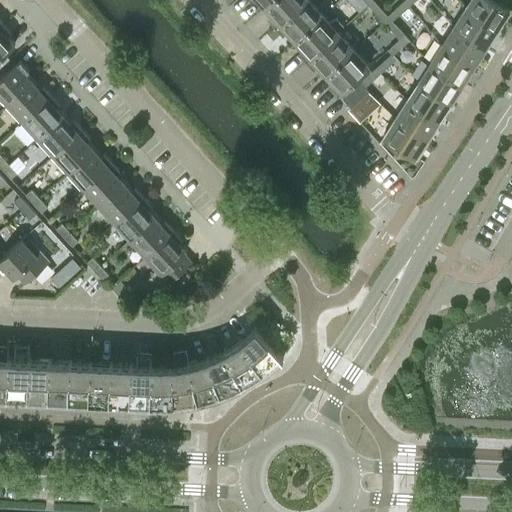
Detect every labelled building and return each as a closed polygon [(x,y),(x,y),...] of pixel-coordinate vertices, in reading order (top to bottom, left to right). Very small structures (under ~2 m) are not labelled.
[(271,21),(275,26),(303,0),(269,0),(264,5),(273,15),(271,16),(271,21)] [(286,29),(295,39),(323,13),(310,0),(303,0),(275,26),(280,30),(284,30),(286,29)] [(365,0),(349,0),(359,10),(368,2),(365,0)] [(370,0),(368,2),(383,19),(387,14),(374,0),(370,0)] [(387,14),(392,19),(408,5),(403,0),(402,0),(387,14)] [(468,0),(465,7),(499,29),(504,21),(503,17),(509,8),(496,0),(468,0)] [(465,7),(453,25),(485,46),(491,37),(494,37),(499,29),(465,7)] [(302,55),(306,59),(338,30),(344,24),(336,16),(329,20),(323,13),(295,39),(304,49),(302,50),(302,55)] [(392,19),(387,14),(383,19),(399,37),(404,32),(392,19)] [(11,31),(3,22),(0,24),(0,55),(15,42),(8,34),(11,31)] [(480,54),(485,46),(453,25),(441,43),(476,65),(481,57),(480,54)] [(316,63),(325,73),(353,47),(338,30),(306,59),(310,64),(315,64),(316,63)] [(387,47),(391,51),(393,53),(409,38),(404,32),(399,37),(387,47)] [(441,43),(430,61),(462,82),(467,74),(471,73),(476,65),(441,43)] [(369,64),(353,47),(325,73),(334,82),(333,84),(332,88),(337,94),(369,64)] [(391,51),(375,66),(380,71),(396,57),(393,53),(391,51)] [(0,97),(5,104),(32,79),(26,72),(29,69),(20,59),(0,77),(0,97)] [(462,82),(430,61),(418,79),(453,102),(458,94),(457,90),(462,82)] [(375,66),(360,80),(364,86),(380,71),(375,66)] [(5,104),(21,120),(51,93),(43,83),(39,87),(32,79),(5,104)] [(418,79),(407,98),(439,118),(444,110),(448,110),(453,102),(418,79)] [(368,90),(364,86),(360,80),(342,97),(351,106),(368,90)] [(51,93),(21,120),(36,137),(63,113),(56,106),(60,102),(51,93)] [(407,98),(395,116),(429,138),(435,130),(434,126),(439,118),(407,98)] [(36,137),(51,154),(82,127),(73,117),(70,120),(63,113),(36,137)] [(424,146),(429,138),(395,116),(383,135),(384,136),(383,138),(397,147),(398,145),(415,155),(421,147),(424,146)] [(82,127),(51,154),(67,171),(94,147),(87,139),(91,136),(82,127)] [(67,171),(82,188),(113,160),(104,151),(101,154),(94,147),(67,171)] [(0,154),(0,164),(3,168),(9,163),(1,154),(0,154)] [(113,160),(82,188),(97,205),(124,180),(118,173),(121,170),(113,160)] [(17,171),(9,163),(3,168),(11,177),(17,171)] [(124,180),(97,205),(113,222),(143,194),(135,185),(131,188),(124,180)] [(25,193),(33,202),(39,196),(31,187),(25,193)] [(143,194),(113,222),(128,239),(155,214),(148,207),(152,204),(143,194)] [(14,200),(22,209),(28,203),(20,195),(14,200)] [(47,205),(39,196),(33,202),(41,211),(47,205)] [(36,212),(28,203),(22,209),(30,218),(36,212)] [(128,239),(143,256),(174,228),(165,219),(162,222),(155,214),(128,239)] [(56,227),(64,235),(70,230),(62,221),(56,227)] [(174,228),(143,256),(167,282),(191,260),(183,251),(186,249),(179,241),(182,237),(174,228)] [(70,230),(64,235),(72,244),(78,239),(70,230)] [(25,234),(3,254),(3,255),(0,257),(0,267),(3,271),(7,267),(14,275),(17,273),(25,282),(49,260),(25,234)] [(87,260),(95,269),(101,264),(93,255),(87,260)] [(73,257),(67,262),(75,271),(80,266),(73,257)] [(109,273),(101,264),(95,269),(103,278),(109,273)] [(110,287),(120,297),(126,292),(116,281),(110,287)] [(256,326),(240,338),(264,372),(283,356),(256,326)] [(264,372),(240,338),(224,348),(243,384),(264,372)] [(224,348),(207,355),(221,394),(243,384),(224,348)] [(0,396),(7,397),(9,356),(0,355),(0,396)] [(221,394),(207,355),(189,360),(198,400),(221,394)] [(7,397),(28,398),(30,357),(9,356),(7,397)] [(28,398),(48,399),(50,358),(30,357),(28,398)] [(48,399),(68,400),(70,359),(50,358),(48,399)] [(68,400),(89,401),(91,360),(70,359),(68,400)] [(89,401),(109,402),(111,361),(91,360),(89,401)] [(189,360),(171,363),(174,404),(198,400),(189,360)] [(109,402),(130,403),(132,362),(111,361),(109,402)] [(130,403),(150,404),(152,363),(132,362),(130,403)] [(171,363),(152,363),(150,404),(174,404),(171,363)]
